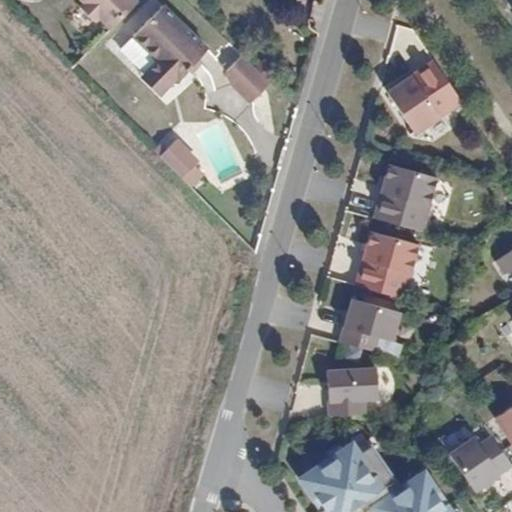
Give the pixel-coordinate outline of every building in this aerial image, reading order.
[(98,17),(110,29),(137,2),(134,0),(79,0),(83,4),(80,7),(94,21),(98,17)] [(152,82),(170,100),(180,91),(184,94),(214,63),(168,17),(137,48),(162,72),(152,82)] [(37,24),(25,37),(46,57),(58,44),(37,24)] [(162,72),(137,48),(125,61),(149,85),(152,82),(162,72)] [(258,67),(242,53),(226,73),(237,82),(234,86),(254,103),(275,79),(270,76),(276,69),(264,59),(258,67)] [(469,107),(438,63),(391,96),(419,142),(469,107)] [(152,82),(149,85),(144,90),(163,107),(170,100),(152,82)] [(495,93),(486,101),(497,111),(505,104),(495,93)] [(207,162),(220,189),(249,175),(222,118),(194,131),(208,162),(207,162)] [(160,147),(152,156),(158,161),(188,189),(201,176),(193,169),(196,166),(173,145),(166,153),(160,147)] [(439,173),(392,159),(374,223),(424,236),(439,173)] [(422,244),(374,230),(360,289),(409,303),(422,244)] [(511,252),(499,261),(508,278),(511,276),(511,252)] [(402,312),(352,299),(343,346),(379,356),(382,343),(396,346),(402,312)] [(378,368),(331,371),(331,422),(368,420),(366,408),(380,407),(378,368)] [(511,410),(497,423),(511,446),(511,410)] [(511,469),(511,461),(493,436),(481,443),(478,439),(452,456),(479,497),(511,469)] [(297,482),(318,511),(386,511),(401,492),(375,451),(365,456),(356,442),(297,482)] [(457,511),(432,472),(401,492),(386,511),(457,511)]
